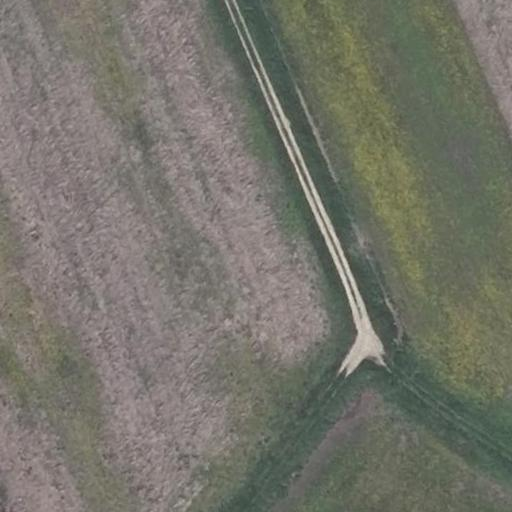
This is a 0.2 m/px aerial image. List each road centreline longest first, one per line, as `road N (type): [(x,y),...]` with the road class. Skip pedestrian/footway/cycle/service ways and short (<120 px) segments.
road 1 (unclassified): [(235,0),(346,263),(372,347),(402,381)]
road 2 (track): [(372,347),(246,511)]
road 3 (track): [(402,381),(511,460)]
